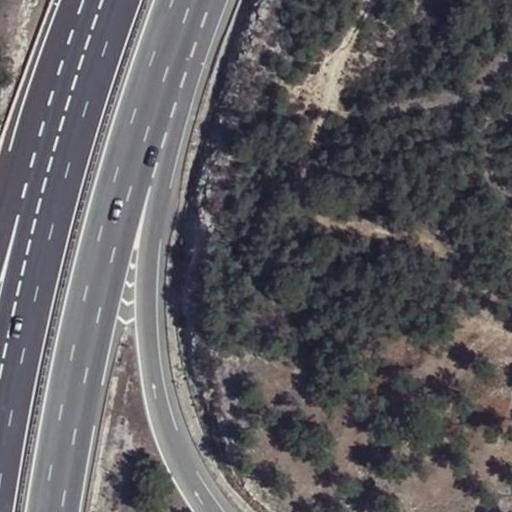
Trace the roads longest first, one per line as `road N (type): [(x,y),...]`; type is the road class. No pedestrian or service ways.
road 1 (motorway): [(210,511),(164,426),(149,323),(151,251),(128,171)]
road 2 (motorway): [(54,511),(80,358),(128,171)]
road 3 (motorway): [(105,0),(41,223)]
road 4 (motorway): [(41,223),(0,440)]
road 5 (motorway): [(128,171),(186,0)]
